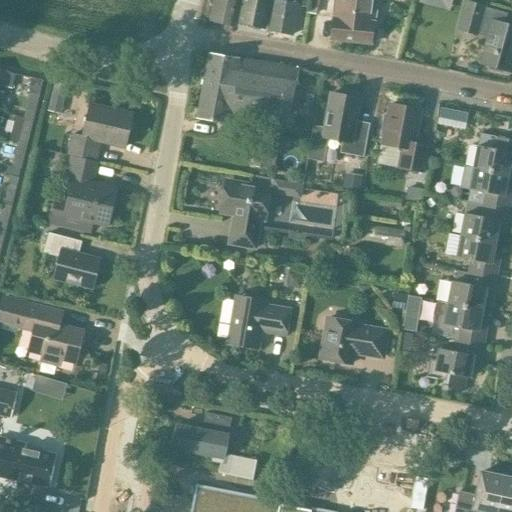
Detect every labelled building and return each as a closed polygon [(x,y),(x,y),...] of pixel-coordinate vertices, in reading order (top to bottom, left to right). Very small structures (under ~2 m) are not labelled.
[(234,25),(239,0),(215,0),(211,20),(234,25)] [(273,1),(273,0),(244,0),(239,23),(265,29),(271,0),(273,1)] [(292,35),(297,6),(307,8),(308,0),(274,0),(274,1),(275,1),(270,31),(292,35)] [(335,0),(331,40),(371,44),(377,0),(335,0)] [(466,2),(458,30),(476,35),(476,34),(489,38),(482,64),(489,66),(489,69),(501,73),(502,70),(510,72),(511,62),(511,26),(505,25),(508,14),(466,2)] [(276,123),(289,68),(210,55),(197,119),(227,123),(229,115),(276,123)] [(32,77),(29,92),(39,95),(43,79),(32,77)] [(57,83),(51,108),(62,110),(67,86),(57,83)] [(315,123),(308,156),(324,159),(328,139),(342,141),(340,153),(364,157),(369,130),(355,127),(361,99),(352,97),(351,94),(342,92),(338,94),(330,93),(324,124),(315,123)] [(29,93),(23,117),(33,120),(39,96),(29,93)] [(421,110),(391,104),(383,145),(402,148),(399,168),(424,173),(429,146),(415,143),(421,110)] [(125,148),(132,115),(89,105),(82,136),(71,134),(66,155),(69,156),(95,162),(100,142),(125,148)] [(23,117),(18,141),(27,144),(33,120),(23,117)] [(511,139),(480,134),(477,146),(471,145),(466,167),(474,168),(473,168),(508,175),(510,163),(511,161),(511,139)] [(12,167),(15,168),(21,169),(27,144),(18,141),(12,167)] [(275,171),(277,154),(255,151),(253,168),(275,171)] [(49,224),(82,231),(90,233),(93,222),(107,225),(115,189),(90,184),(95,162),(69,156),(63,184),(71,186),(68,201),(54,198),(49,224)] [(484,193),(482,205),(509,210),(511,192),(511,191),(509,191),(506,186),(508,175),(473,168),(474,168),(466,167),(463,166),(459,188),(484,193)] [(265,219),(270,191),(272,180),(253,176),(251,187),(225,183),(220,211),(234,214),(229,244),(255,248),(260,218),(265,219)] [(3,201),(2,207),(11,210),(17,186),(8,184),(6,190),(3,201)] [(309,188),(307,200),(337,205),(339,193),(309,188)] [(465,214),(460,236),(495,243),(497,230),(502,227),(505,228),(509,210),(482,205),(467,202),(465,214)] [(0,214),(0,232),(5,234),(11,210),(2,207),(0,214)] [(375,228),(373,242),(402,246),(404,237),(404,232),(375,228)] [(92,289),(99,259),(78,254),(81,242),(48,234),(43,253),(59,258),(54,280),(92,289)] [(449,234),(445,254),(457,256),(456,258),(471,261),(469,273),(496,278),(499,259),(496,259),(493,254),(495,243),(460,236),(449,234)] [(448,304),(482,310),(485,298),(490,295),(493,295),(496,278),(469,273),(467,284),(452,281),(448,304)] [(289,274),(288,282),(293,287),(300,288),(301,276),(289,274)] [(266,301),(235,296),(227,344),(258,349),(261,331),(286,336),(290,310),(265,305),(266,301)] [(62,313),(31,305),(4,299),(0,316),(0,321),(34,330),(29,351),(41,354),(39,363),(59,367),(61,359),(75,363),(83,332),(59,326),(62,313)] [(429,335),(456,340),(483,346),(486,327),(483,326),(480,322),(482,310),(448,304),(436,301),(429,335)] [(382,357),(387,331),(356,326),(357,323),(329,318),(322,359),(350,364),(352,352),(382,357)] [(483,346),(456,340),(454,352),(439,349),(437,360),(430,359),(426,378),(445,381),(444,388),(463,392),(466,378),(469,378),(471,366),(476,363),(479,363),(483,346)] [(17,393),(0,388),(0,416),(10,419),(17,393)] [(172,448),(212,456),(211,462),(221,464),(219,473),(246,478),(245,479),(251,480),(255,461),(224,455),(228,435),(231,418),(222,416),(206,413),(203,430),(177,425),(172,448)] [(0,476),(49,488),(56,455),(24,448),(25,444),(0,438),(0,476)] [(496,511),(505,472),(490,469),(490,474),(481,472),(478,489),(469,495),(462,493),(458,511),(496,511)] [(511,511),(511,473),(505,472),(496,511),(511,511)] [(317,511),(308,510),(307,511),(279,511),(281,505),(198,488),(194,510),(200,511),(317,511)]
